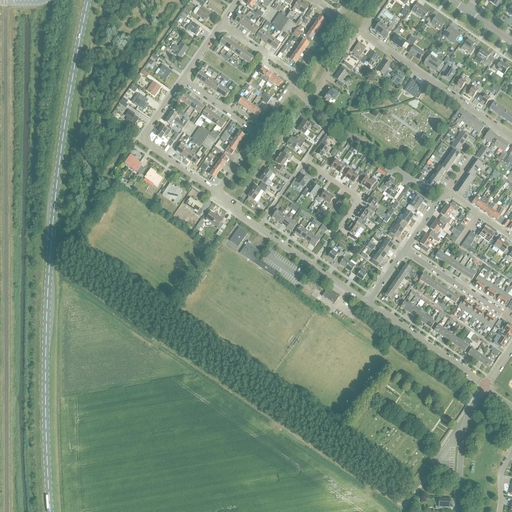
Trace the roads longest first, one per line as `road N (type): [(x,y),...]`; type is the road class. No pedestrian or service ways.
road 1 (track): [(408,503),(396,503),(72,281),(76,235),(94,192),(84,152),(101,124)]
road 2 (primary): [(51,511),(46,320),(54,202),(89,0)]
road 3 (residential): [(511,136),(361,32)]
road 4 (residential): [(217,192),(144,139),(182,80)]
road 5 (residential): [(312,265),(358,199),(305,160)]
road 6 (residential): [(485,385),(367,303)]
road 7 (residential): [(458,511),(463,424),(485,385)]
road 8 (residential): [(511,320),(404,250)]
